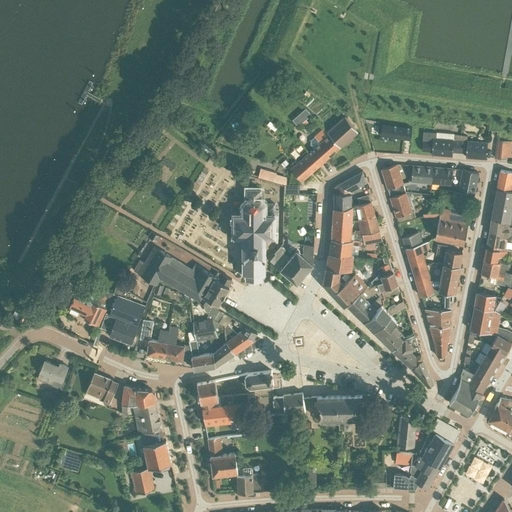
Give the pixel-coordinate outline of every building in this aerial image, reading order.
[(295,124),(309,114),(305,108),(291,118),(295,124)] [(358,131),(352,124),(344,116),(327,131),(334,139),(340,146),(358,131)] [(301,130),(309,123),(306,120),(298,126),(301,130)] [(406,139),(409,139),(410,139),(412,127),(382,123),(381,135),(406,139)] [(334,139),(327,131),(324,128),(314,136),(320,142),(309,152),(320,165),(340,146),(334,139)] [(460,152),(461,135),(454,135),(454,139),(433,138),(432,154),(452,155),(453,151),(460,152)] [(488,142),(467,140),(467,136),(461,135),(460,152),(466,152),(466,156),(486,158),(488,142)] [(509,141),(508,141),(498,139),(495,157),(506,159),(509,141)] [(312,172),(320,165),(309,152),(291,168),(302,180),(310,174),(311,175),(313,173),(312,172)] [(388,188),(403,183),(397,164),(382,169),(388,188)] [(431,183),(433,167),(413,165),(412,172),(411,182),(431,183)] [(452,182),(452,178),(453,168),(433,167),(431,183),(449,185),(452,185),(452,182)] [(459,189),(475,192),(479,172),(463,169),(459,189)] [(511,171),(501,169),(497,188),(511,190),(511,171)] [(275,174),(263,170),(261,178),(273,181),(287,184),(287,177),(275,174)] [(352,191),(366,182),(363,170),(334,186),(334,208),(352,205),(352,191)] [(390,195),(390,197),(406,192),(403,183),(388,188),(388,190),(390,195)] [(300,184),(290,184),(285,184),(285,194),(300,194),(300,184)] [(262,272),(265,272),(265,236),(275,236),(275,218),(278,218),(278,209),(275,209),(275,203),(265,203),(261,199),(261,188),(248,188),(248,199),(243,203),(243,214),(240,214),(235,214),(235,236),(240,236),(243,236),(243,272),(246,272),(246,279),(262,278),(262,272)] [(492,219),(509,222),(510,222),(511,222),(511,215),(511,190),(497,188),(492,219)] [(390,197),(399,223),(415,218),(413,211),(412,212),(406,192),(390,197)] [(473,194),(459,193),(458,200),(472,202),(473,194)] [(352,220),(375,215),(371,201),(352,206),(352,205),(334,208),(333,224),(351,225),(352,220)] [(464,243),(469,221),(450,217),(451,210),(442,208),(439,218),(437,226),(438,226),(436,237),(464,243)] [(351,225),(333,224),(332,238),(357,240),(361,240),(364,240),(364,244),(382,240),(375,215),(352,220),(351,225)] [(511,234),(511,233),(511,227),(509,226),(509,222),(492,219),(489,231),(496,232),(496,235),(507,239),(511,240),(511,234)] [(505,250),(507,239),(496,235),(496,232),(489,231),(486,247),(505,250)] [(407,248),(423,243),(419,232),(403,237),(407,248)] [(361,240),(357,240),(332,238),(329,253),(329,254),(353,256),(353,255),(352,255),(353,245),(359,246),(359,240),(361,240)] [(423,251),(429,249),(427,242),(423,243),(407,248),(409,256),(423,252),(423,251)] [(313,264),(314,245),(304,244),(303,254),(297,249),(290,257),(284,251),(286,249),(281,245),(275,252),(276,253),(270,260),(297,282),(313,264)] [(463,252),(446,249),(447,246),(438,244),(436,255),(445,256),(443,264),(460,266),(463,252)] [(173,257),(163,251),(161,250),(154,246),(145,262),(140,259),(134,270),(143,275),(156,283),(157,283),(158,283),(161,277),(180,288),(193,268),(173,257)] [(511,251),(505,250),(486,247),(484,259),(503,262),(504,262),(505,257),(506,257),(507,253),(511,254),(511,256),(511,251)] [(426,264),(427,264),(423,252),(409,256),(421,296),(431,293),(434,292),(430,281),(431,281),(431,280),(426,264)] [(352,271),(353,256),(329,254),(327,265),(324,283),(332,293),(344,282),(340,280),(341,270),(352,271)] [(502,262),(503,262),(484,259),(481,273),(497,276),(496,283),(510,286),(511,277),(511,274),(505,273),(507,263),(502,262)] [(202,267),(202,266),(196,263),(193,268),(180,288),(200,301),(200,300),(207,304),(207,303),(210,299),(219,304),(223,295),(229,285),(232,279),(219,271),(218,271),(216,275),(202,267)] [(380,266),(383,276),(390,273),(387,264),(385,265),(380,266)] [(431,280),(431,281),(430,281),(434,292),(434,291),(438,291),(445,291),(455,292),(460,266),(443,264),(440,279),(431,280)] [(346,304),(367,285),(356,272),(344,283),(344,282),(332,293),(344,306),(346,304)] [(368,287),(367,285),(346,304),(356,314),(363,307),(362,306),(368,299),(372,295),(372,296),(374,294),(376,292),(378,294),(380,291),(381,290),(398,284),(394,272),(390,273),(383,276),(381,276),(382,282),(375,285),(368,287)] [(164,285),(158,283),(157,283),(156,283),(153,292),(161,295),(164,285)] [(390,294),(400,291),(398,284),(381,290),(380,291),(381,295),(383,305),(387,303),(385,299),(391,297),(390,294)] [(121,287),(119,286),(117,285),(113,294),(100,327),(101,327),(112,331),(111,334),(110,334),(110,335),(132,344),(146,305),(124,297),(125,294),(123,294),(124,289),(121,287)] [(511,295),(511,288),(508,286),(503,295),(510,299),(511,295)] [(100,327),(113,294),(99,287),(97,291),(96,291),(93,296),(94,296),(94,297),(100,300),(97,305),(90,301),(90,299),(90,298),(89,296),(88,295),(87,294),(86,294),(84,294),(82,294),(81,294),(80,296),(78,300),(74,298),(73,300),(73,299),(72,301),(70,307),(87,315),(85,320),(100,327)] [(166,287),(163,295),(176,300),(181,302),(184,295),(179,293),(179,291),(177,290),(177,291),(166,287)] [(452,309),(455,292),(445,291),(445,309),(425,309),(431,326),(449,327),(452,309)] [(503,296),(487,293),(477,291),(475,306),(493,309),(494,309),(495,310),(503,296)] [(383,305),(381,295),(378,298),(372,304),(368,299),(362,306),(363,307),(356,314),(364,321),(383,305)] [(391,314),(406,306),(404,301),(396,305),(395,303),(389,307),(389,308),(388,310),(383,305),(364,321),(373,330),(392,316),(392,315),(391,314)] [(30,309),(20,306),(17,305),(13,317),(25,321),(30,309)] [(195,332),(196,339),(196,340),(197,340),(217,336),(216,331),(224,329),(223,325),(213,317),(218,309),(216,308),(212,306),(208,314),(209,314),(206,319),(193,322),(195,332)] [(494,309),(493,309),(475,306),(470,329),(497,334),(498,326),(501,313),(495,310),(494,309)] [(235,352),(240,349),(254,339),(240,332),(239,331),(237,333),(229,325),(228,324),(230,321),(222,316),(224,313),(218,309),(213,317),(223,325),(224,329),(227,340),(226,341),(225,342),(235,352)] [(394,324),(397,320),(392,315),(392,316),(373,330),(392,348),(401,338),(403,338),(398,333),(401,331),(394,324)] [(165,356),(171,326),(170,325),(169,330),(160,329),(158,340),(150,338),(153,321),(144,319),(141,338),(146,339),(145,345),(149,346),(147,353),(158,355),(161,356),(163,356),(165,356),(165,357),(165,356)] [(258,332),(240,321),(236,319),(234,324),(245,331),(244,333),(240,330),(239,331),(240,332),(254,339),(258,332)] [(191,349),(191,344),(189,344),(176,342),(179,327),(171,326),(165,356),(167,356),(169,358),(172,357),(183,359),(184,353),(192,355),(191,349)] [(446,355),(449,327),(431,326),(434,338),(438,356),(446,355)] [(511,331),(507,329),(498,326),(497,334),(498,334),(492,344),(506,352),(511,341),(511,331)] [(415,347),(419,346),(414,334),(403,338),(401,338),(392,348),(402,358),(415,347)] [(197,340),(196,340),(196,339),(190,340),(189,340),(189,344),(191,344),(191,349),(192,355),(194,369),(213,366),(216,365),(211,352),(199,354),(198,348),(197,340)] [(216,365),(235,352),(225,342),(213,352),(211,352),(216,365)] [(506,352),(492,344),(491,344),(485,353),(500,362),(506,352)] [(421,360),(423,359),(423,358),(419,346),(415,347),(402,358),(413,368),(421,360)] [(495,372),(500,362),(485,353),(480,363),(495,372)] [(429,386),(434,383),(423,359),(421,360),(413,368),(429,386)] [(63,380),(65,375),(69,366),(60,363),(59,366),(45,360),(38,378),(53,384),(52,385),(62,389),(65,382),(63,380)] [(489,382),(495,372),(480,363),(474,373),(476,375),(489,382)] [(474,374),(472,373),(463,368),(463,369),(461,374),(461,375),(460,383),(459,386),(455,393),(449,402),(461,409),(465,400),(467,401),(470,395),(467,394),(472,387),(473,385),(470,383),(473,377),(474,378),(476,375),(474,373),(474,374)] [(274,386),(272,374),(272,370),(248,373),(245,377),(246,386),(250,389),(274,386)] [(119,382),(95,372),(94,372),(86,392),(100,398),(99,401),(109,405),(119,382)] [(480,398),(489,382),(476,375),(474,378),(473,377),(470,383),(473,385),(472,387),(467,394),(470,395),(467,401),(465,400),(461,409),(470,414),(472,410),(480,398)] [(201,402),(202,407),(216,405),(215,401),(220,400),(216,380),(197,383),(201,402)] [(137,403),(135,388),(125,384),(124,388),(122,405),(128,404),(133,404),(137,403)] [(137,403),(157,401),(155,392),(152,389),(135,388),(137,403)] [(306,411),(304,398),(303,392),(284,395),(285,405),(286,414),(306,411)] [(285,405),(284,395),(274,396),(275,406),(285,405)] [(363,419),(363,405),(363,395),(338,396),(338,420),(363,419)] [(338,420),(338,396),(317,396),(317,403),(314,403),(314,419),(319,419),(319,420),(322,420),(338,420)] [(511,399),(501,397),(498,403),(497,403),(496,405),(489,419),(509,430),(511,424),(511,399)] [(137,403),(133,404),(133,407),(136,407),(142,433),(161,428),(162,428),(158,408),(157,401),(137,403)] [(250,419),(248,402),(216,405),(202,407),(206,424),(246,420),(247,434),(261,432),(260,418),(250,419)] [(414,447),(416,422),(401,415),(398,445),(414,447)] [(166,439),(164,440),(161,428),(142,433),(141,433),(144,445),(143,445),(148,468),(172,462),(166,439)] [(418,454),(420,454),(414,464),(417,464),(416,466),(435,475),(454,442),(431,429),(418,454)] [(213,475),(239,472),(235,451),(223,453),(221,435),(208,437),(211,455),(213,475)] [(408,463),(409,452),(394,451),(394,463),(408,463)] [(413,453),(411,464),(414,464),(420,454),(418,454),(413,453)] [(417,464),(414,464),(411,464),(411,465),(411,472),(412,472),(409,476),(406,474),(395,473),(394,483),(394,486),(408,488),(416,487),(419,482),(428,487),(435,475),(416,466),(417,464)] [(261,491),(260,473),(252,474),(252,469),(250,467),(244,467),(242,469),(240,474),(237,474),(237,482),(235,482),(236,492),(261,491)] [(155,488),(150,468),(132,473),(137,493),(155,488)] [(386,486),(386,482),(386,472),(371,472),(372,487),(386,486)] [(511,511),(504,498),(494,511),(511,511)]
